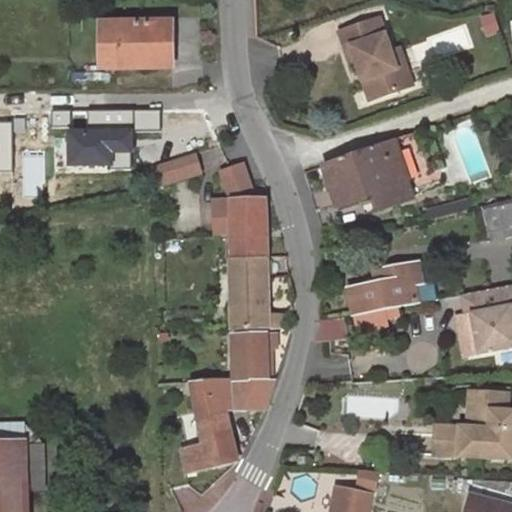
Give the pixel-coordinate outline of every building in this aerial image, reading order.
[(358,64),(362,75),(370,79),(377,99),(414,86),(407,65),(398,68),(393,51),(381,18),(341,32),(352,66),(358,64)] [(168,23),(100,24),(101,69),(168,69),(168,23)] [(401,48),(393,51),(398,68),(407,65),(401,48)] [(362,75),(371,101),(377,99),(370,79),(362,75)] [(135,154),(134,127),(71,129),(73,168),(114,166),(113,155),(135,154)] [(394,142),(323,166),(339,207),(375,195),(382,210),(414,199),(408,182),(397,150),(394,142)] [(397,150),(408,182),(422,177),(411,145),(397,150)] [(156,169),(156,189),(201,173),(196,153),(156,169)] [(229,203),(229,260),(267,258),(266,201),(262,200),(254,201),(252,194),(243,167),(220,173),(229,203)] [(425,211),(430,221),(472,210),(469,199),(425,211)] [(212,203),(214,237),(227,237),(227,260),(229,260),(229,203),(212,203)] [(511,203),(497,208),(505,238),(511,236),(511,203)] [(497,208),(484,211),(492,242),(505,238),(497,208)] [(229,260),(230,278),(267,277),(267,258),(229,260)] [(414,286),(416,286),(424,284),(421,264),(410,265),(414,286)] [(420,304),(420,303),(416,286),(414,286),(410,265),(374,272),(376,285),(349,291),(353,316),(420,304)] [(230,278),(231,330),(283,329),(283,317),(268,315),(267,277),(230,278)] [(511,285),(463,294),(467,316),(473,315),(477,333),(480,352),(511,346),(511,285)] [(385,313),(356,318),(358,332),(387,326),(385,313)] [(473,315),(467,316),(471,334),(477,333),(473,315)] [(344,339),(342,318),(322,321),(320,321),(316,343),(344,339)] [(232,336),(232,379),(268,380),(269,336),(232,336)] [(265,412),(275,380),(268,380),(232,379),(188,382),(190,393),(201,445),(180,449),(185,474),(238,463),(225,411),(265,412)] [(188,382),(181,383),(182,394),(190,393),(188,382)] [(469,392),(467,429),(467,433),(435,433),(434,456),(511,460),(511,412),(508,413),(495,412),(497,394),(469,392)] [(509,394),(497,394),(495,412),(508,413),(509,394)] [(0,422),(0,511),(38,511),(35,421),(0,422)] [(511,495),(473,485),(470,496),(511,507),(511,495)] [(368,511),(372,498),(336,489),(331,511),(368,511)] [(511,511),(511,507),(470,496),(465,511),(511,511)]
